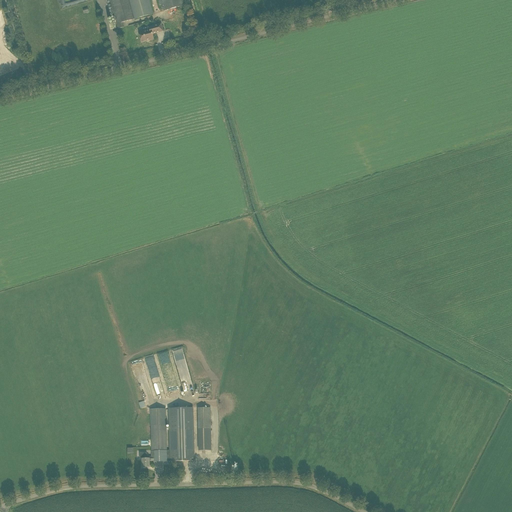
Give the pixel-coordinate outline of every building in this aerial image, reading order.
[(153,14),(149,0),(110,0),(118,29),(124,27),(123,22),(153,14)] [(160,0),(162,6),(163,10),(164,11),(184,5),(182,0),(160,0)] [(148,29),(143,30),(138,32),(141,42),(146,41),(146,42),(150,41),(153,40),(152,35),(163,31),(161,23),(147,27),(148,29)] [(137,375),(140,386),(148,383),(145,373),(137,375)] [(193,408),(168,409),(169,450),(166,450),(154,451),(155,461),(155,462),(194,461),(193,408)] [(198,408),(198,429),(199,450),(211,450),(210,408),(198,408)] [(165,409),(150,409),(151,451),(154,451),(166,450),(165,409)] [(152,457),(147,457),(146,453),(140,454),(140,459),(142,459),(142,467),(149,467),(149,461),(155,461),(154,451),(151,451),(152,457)]
